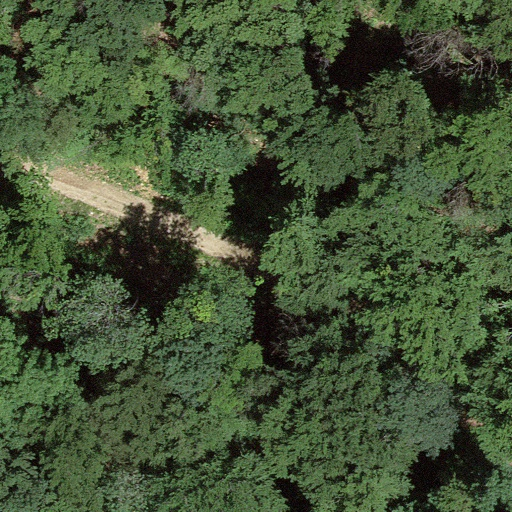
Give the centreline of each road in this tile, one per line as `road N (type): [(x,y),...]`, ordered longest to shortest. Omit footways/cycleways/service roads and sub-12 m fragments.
road 1 (track): [(511,355),(0,150)]
road 2 (track): [(203,235),(0,271)]
